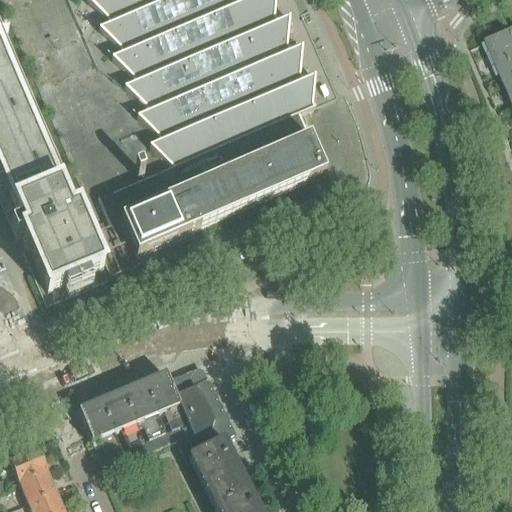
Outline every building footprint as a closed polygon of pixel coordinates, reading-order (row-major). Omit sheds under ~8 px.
[(90,0),(87,4),(87,3),(86,4),(107,21),(108,23),(100,33),(99,34),(120,50),(121,52),(113,62),(112,63),(133,80),(133,82),(125,92),(125,91),(124,92),(145,109),(146,111),(138,121),(137,122),(158,139),(159,141),(151,151),(150,150),(150,151),(172,169),(172,171),(111,197),(111,198),(98,203),(109,229),(122,224),(137,260),(326,179),(299,118),(315,111),(315,110),(314,111),(313,107),(315,80),(314,80),(314,81),(301,80),(302,51),(301,51),(288,50),(287,48),(290,22),(288,22),(276,21),(275,19),(276,0),(90,0)] [(511,34),(486,46),(490,56),(492,55),(498,68),(495,69),(504,90),(507,89),(511,100),(511,101),(510,102),(511,106),(511,34)] [(0,51),(0,173),(4,183),(15,210),(24,230),(17,233),(13,225),(12,226),(18,240),(19,242),(22,240),(28,253),(22,255),(23,257),(46,311),(108,284),(103,273),(96,256),(103,253),(79,197),(74,199),(73,199),(80,214),(78,214),(71,217),(60,191),(48,164),(37,138),(26,111),(14,85),(3,58),(0,51)] [(188,460),(203,453),(223,443),(236,437),(207,382),(205,383),(202,380),(198,377),(194,377),(189,378),(179,382),(178,379),(169,383),(172,392),(173,392),(189,430),(183,433),(189,445),(179,450),(187,466),(190,464),(188,460)] [(171,433),(178,449),(179,450),(189,445),(183,433),(189,430),(173,392),(172,392),(169,383),(166,378),(144,387),(157,417),(165,414),(172,432),(171,433)] [(122,396),(138,432),(143,430),(151,449),(153,454),(164,449),(170,446),(157,417),(144,387),(122,396)] [(100,405),(114,435),(121,433),(127,449),(128,452),(127,453),(131,463),(147,456),(144,449),(138,432),(122,396),(100,405)] [(106,457),(120,452),(119,449),(114,435),(100,405),(78,415),(92,445),(98,442),(99,445),(101,445),(106,457)] [(236,468),(226,449),(223,443),(203,453),(188,460),(190,464),(214,511),(239,511),(254,505),(242,480),(246,478),(249,476),(250,477),(251,476),(244,463),(243,464),(243,465),(236,468)] [(18,488),(19,487),(47,476),(47,475),(38,454),(9,466),(18,488)] [(120,455),(105,462),(109,472),(125,465),(121,455),(120,455)] [(19,487),(28,508),(55,497),(47,476),(19,487)] [(61,511),(55,497),(28,508),(29,511),(61,511)]
